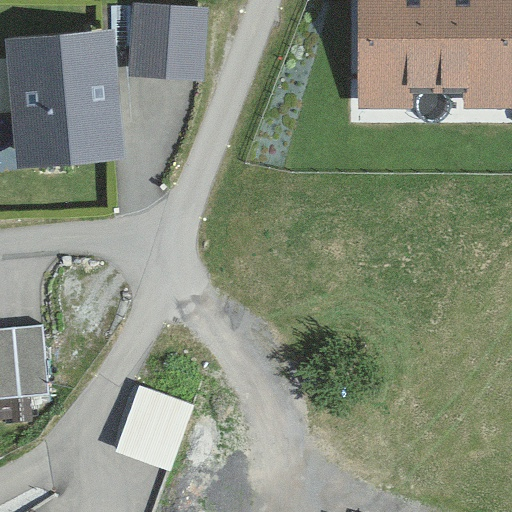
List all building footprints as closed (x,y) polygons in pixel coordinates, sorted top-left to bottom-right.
[(366,0),(366,81),(510,81),(510,0),(366,0)] [(170,75),(200,77),(205,17),(174,15),(170,75)] [(113,149),(104,39),(18,46),(27,156),(113,149)] [(49,394),(43,324),(0,327),(0,414),(12,414),(13,418),(31,417),(29,396),(49,394)] [(170,467),(192,405),(140,386),(118,448),(170,467)]
